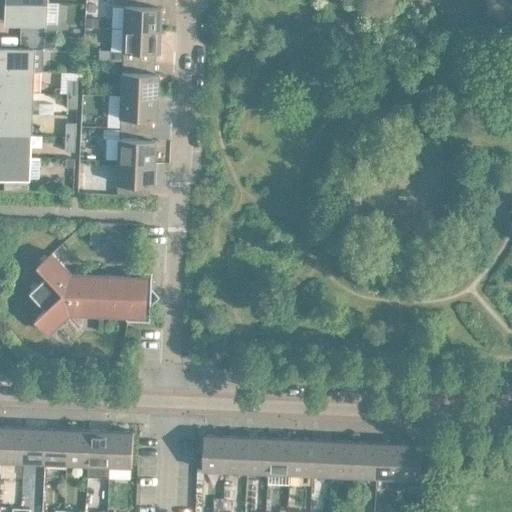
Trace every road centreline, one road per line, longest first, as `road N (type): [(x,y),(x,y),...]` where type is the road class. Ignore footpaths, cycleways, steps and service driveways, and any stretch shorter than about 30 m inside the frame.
road 1 (residential): [(168,400),(187,0)]
road 2 (unclassified): [(511,412),(168,400)]
road 3 (unclassified): [(168,400),(0,393)]
